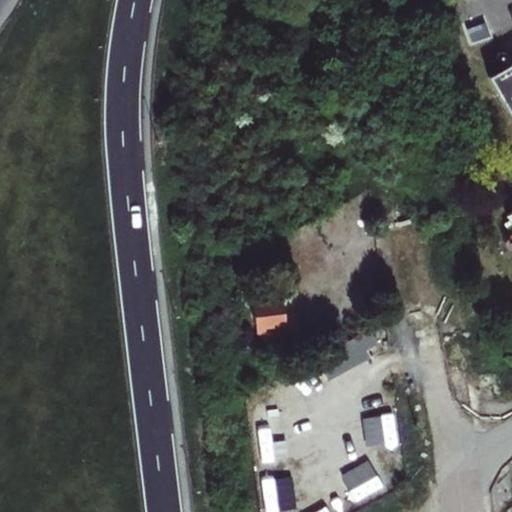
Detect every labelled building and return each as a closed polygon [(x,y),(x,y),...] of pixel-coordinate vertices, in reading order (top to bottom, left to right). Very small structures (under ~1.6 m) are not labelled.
[(505,53),(511,49),(511,38),(500,44),(505,53)] [(511,63),(489,77),(511,117),(511,211),(506,215),(511,225),(511,63)] [(484,297),(487,304),(495,302),(492,294),(484,297)] [(284,300),(257,301),(260,336),(287,335),(284,300)] [(326,377),(378,350),(368,331),(316,358),(326,377)] [(392,413),(360,416),(363,444),(396,440),(392,413)] [(369,462),(343,475),(357,503),(383,490),(369,462)] [(293,478),(264,481),(268,511),(282,511),(297,510),(293,478)]
